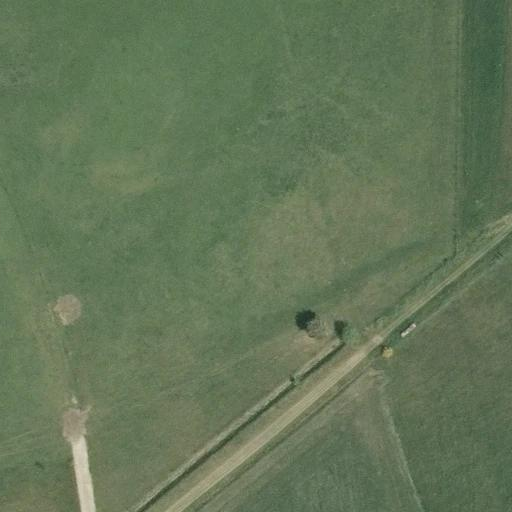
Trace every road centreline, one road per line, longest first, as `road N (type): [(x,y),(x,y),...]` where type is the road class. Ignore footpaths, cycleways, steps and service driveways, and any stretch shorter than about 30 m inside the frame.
road 1 (track): [(167,511),(511,220)]
road 2 (track): [(0,216),(79,452),(88,511)]
